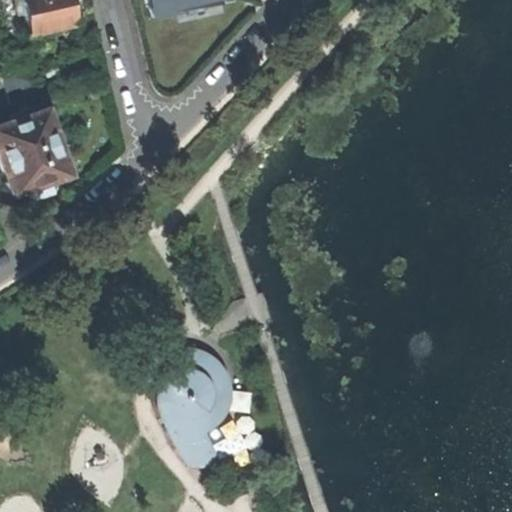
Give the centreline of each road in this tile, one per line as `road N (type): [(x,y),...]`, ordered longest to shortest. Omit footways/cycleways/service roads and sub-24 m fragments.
road 1 (residential): [(0,266),(149,139)]
road 2 (residential): [(149,139),(282,0)]
road 3 (residential): [(115,0),(149,139)]
